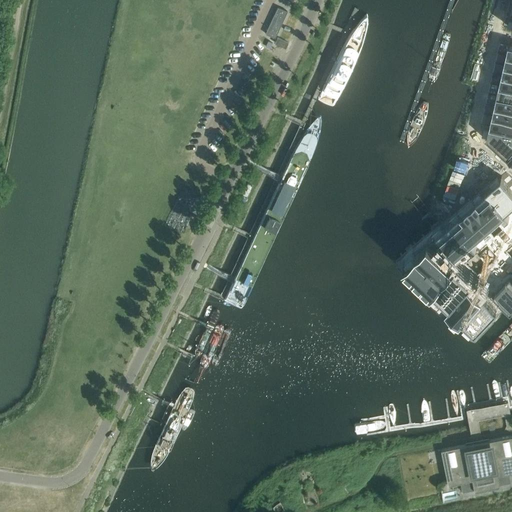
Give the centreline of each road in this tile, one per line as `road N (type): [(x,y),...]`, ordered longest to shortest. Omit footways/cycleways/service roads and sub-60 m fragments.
road 1 (residential): [(0,476),(47,482),(85,467),(315,0)]
road 2 (unknown): [(511,41),(495,38),(448,234),(449,274),(470,293),(511,234)]
